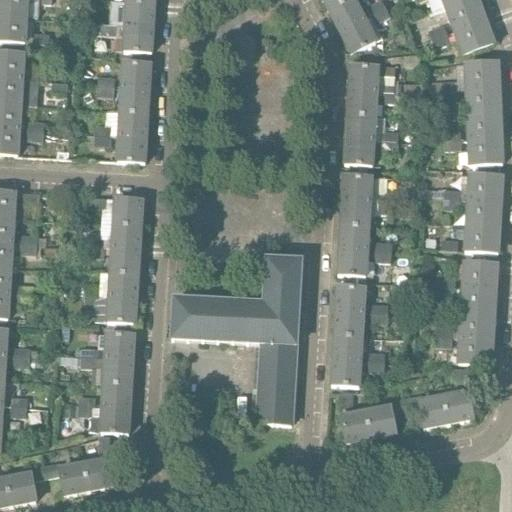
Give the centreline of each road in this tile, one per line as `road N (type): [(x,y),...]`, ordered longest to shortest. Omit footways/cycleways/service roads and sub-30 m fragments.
road 1 (residential): [(307,481),(329,73),(296,0)]
road 2 (residential): [(145,511),(161,187)]
road 3 (residential): [(307,481),(474,451),(500,433)]
road 4 (residential): [(161,187),(173,0)]
road 5 (residential): [(145,511),(307,481)]
road 6 (residential): [(161,187),(0,179)]
